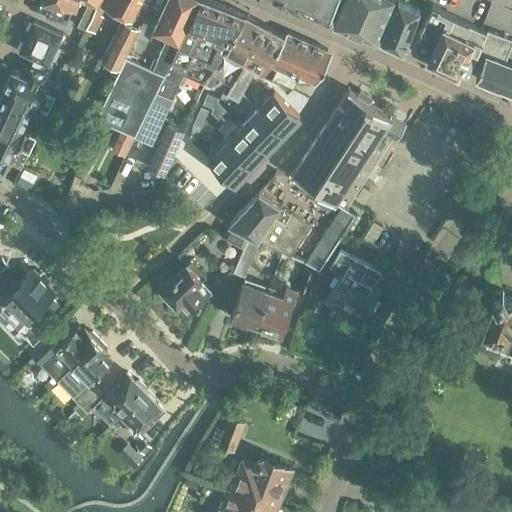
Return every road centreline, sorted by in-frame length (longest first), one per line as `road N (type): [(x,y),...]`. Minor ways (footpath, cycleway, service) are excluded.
road 1 (residential): [(119,307),(266,166),(365,52)]
road 2 (residential): [(360,414),(324,384),(251,363),(193,377),(119,307)]
road 3 (residential): [(360,414),(485,200),(511,184)]
road 4 (residential): [(119,307),(29,214),(0,196)]
road 5 (residential): [(511,118),(365,52)]
road 6 (residential): [(365,52),(250,0)]
